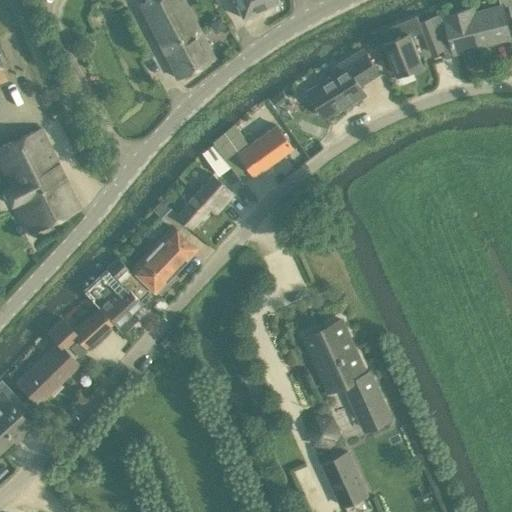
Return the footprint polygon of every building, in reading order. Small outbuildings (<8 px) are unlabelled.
[(178,39),(198,28),(183,0),(144,0),(139,3),(161,47),(178,39)] [(233,0),(242,18),(279,2),(277,0),(233,0)] [(504,10),(509,8),(506,0),(495,0),(497,7),(474,13),(473,7),(444,15),(446,23),(452,44),(454,52),(511,37),(504,10)] [(441,13),(419,22),(423,31),(431,52),(446,46),(439,26),(444,23),(441,13)] [(393,38),(385,41),(397,72),(421,63),(410,35),(423,31),(419,22),(417,15),(389,26),(393,38)] [(220,17),(210,23),(212,26),(220,29),(225,26),(220,17)] [(178,39),(161,47),(177,77),(214,58),(198,28),(178,39)] [(359,83),(378,72),(364,49),(332,68),(336,73),(309,90),(325,115),(364,91),(359,83)] [(281,91),(269,101),(274,107),(286,97),(281,91)] [(66,115),(60,103),(48,108),(54,121),(66,115)] [(292,147),(275,124),(249,143),(233,124),(212,142),(214,144),(229,165),(241,183),(242,182),(292,147)] [(31,231),(78,209),(40,127),(0,146),(0,165),(10,186),(2,190),(9,205),(17,202),(31,231)] [(217,174),(229,165),(214,144),(202,153),(217,174)] [(233,193),(213,173),(175,213),(184,222),(188,226),(207,205),(215,213),(233,193)] [(160,199),(152,208),(160,216),(169,207),(160,199)] [(152,245),(177,268),(197,247),(177,229),(184,222),(175,213),(169,207),(160,216),(160,217),(169,226),(152,245)] [(177,268),(152,245),(130,269),(154,291),(157,289),(160,292),(176,275),(173,273),(177,268)] [(97,306),(112,321),(122,332),(134,321),(127,314),(150,293),(117,258),(83,290),(97,306)] [(160,298),(153,306),(159,312),(167,305),(160,298)] [(112,321),(97,306),(71,330),(60,318),(46,331),(57,342),(15,381),(36,403),(79,362),(62,344),(59,341),(62,337),(65,340),(71,334),(76,339),(84,347),(112,321)] [(344,380),(365,425),(390,413),(345,316),(304,335),(329,387),(344,380)] [(76,339),(68,346),(76,354),(84,347),(76,339)] [(0,447),(28,422),(20,414),(26,408),(0,380),(0,447)] [(318,417),(309,430),(315,445),(331,446),(341,433),(334,419),(318,417)] [(347,450),(322,462),(342,506),(367,494),(347,450)]
